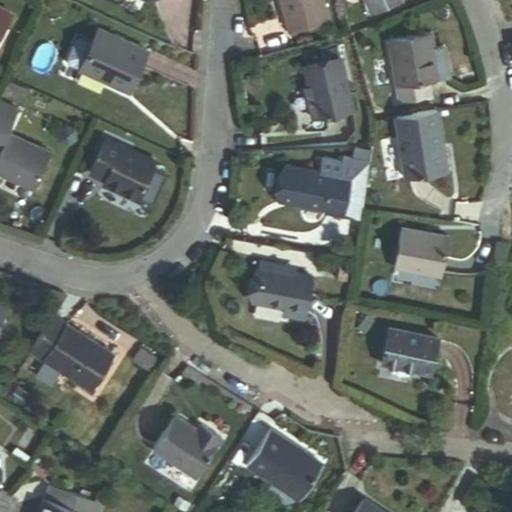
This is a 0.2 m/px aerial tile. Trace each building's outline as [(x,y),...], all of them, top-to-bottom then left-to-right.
[(279,0),(288,28),(327,17),(321,0),(279,0)] [(361,0),(368,16),(400,2),(399,0),(361,0)] [(0,35),(11,16),(0,10),(0,35)] [(127,86),(144,50),(98,27),(91,42),(79,36),(74,38),(64,57),(66,62),(78,68),(78,69),(106,82),(109,77),(127,86)] [(385,40),(393,102),(425,98),(423,82),(433,81),(431,65),(429,49),(427,35),(385,40)] [(338,48),(322,51),(324,62),(338,59),(340,59),(338,48)] [(439,48),(429,49),(431,65),(441,64),(439,48)] [(349,112),(338,59),(324,62),(301,67),(312,120),(349,112)] [(441,64),(431,65),(433,81),(443,80),(441,64)] [(436,111),(394,118),(405,189),(447,183),(436,111)] [(50,154),(6,134),(12,120),(0,114),(0,175),(34,190),(50,154)] [(152,158),(102,136),(87,171),(102,178),(100,183),(135,199),(152,158)] [(358,219),(368,152),(332,153),(329,174),(281,166),(276,201),(324,209),(323,213),(358,219)] [(440,275),(446,236),(398,229),(392,268),(440,275)] [(302,317),(308,275),(276,270),(277,265),(257,262),(251,303),(282,307),(281,314),(302,317)] [(0,293),(0,329),(12,298),(0,293)] [(53,310),(29,347),(89,386),(113,350),(53,310)] [(434,336),(384,328),(379,365),(428,373),(434,336)] [(125,357),(143,369),(151,356),(133,345),(125,357)] [(151,356),(143,369),(148,372),(156,360),(151,356)] [(27,394),(16,387),(10,397),(20,404),(27,394)] [(148,446),(190,474),(216,434),(195,420),(191,425),(171,412),(148,446)] [(319,458),(265,426),(244,462),(297,494),(319,458)] [(82,511),(87,499),(50,486),(40,511),(82,511)] [(94,511),(98,502),(87,499),(82,511),(94,511)] [(378,511),(358,499),(349,511),(378,511)]
